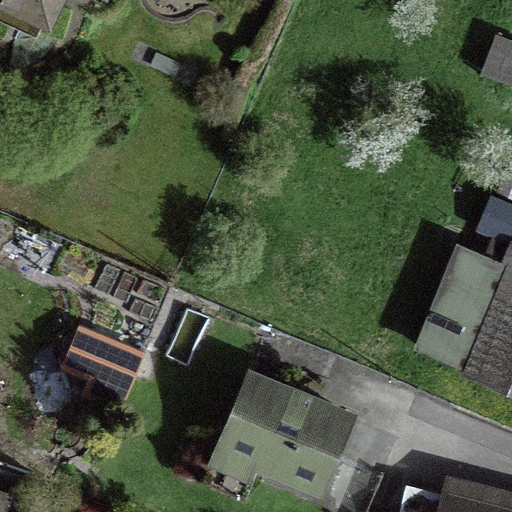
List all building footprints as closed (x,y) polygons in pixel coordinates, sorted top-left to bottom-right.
[(0,0),(0,22),(32,37),(49,0),(0,0)] [(18,234),(7,261),(40,274),(51,247),(18,234)] [(511,249),(503,271),(456,252),(416,350),(463,369),(448,406),(511,432),(511,249)] [(90,378),(83,394),(117,408),(138,360),(87,338),(73,371),(90,378)] [(317,491),(347,420),(246,377),(216,448),(317,491)] [(492,511),(404,489),(398,511),(492,511)]
